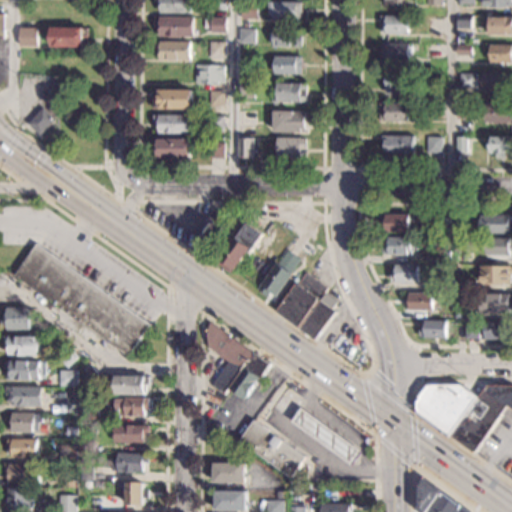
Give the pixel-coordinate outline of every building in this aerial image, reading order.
[(191,0),(191,14),(159,14),(159,4),(156,4),(156,0),(191,0)] [(225,0),(225,10),(208,10),(208,0),(225,0)] [(416,0),(416,6),(411,6),(411,8),(394,8),(394,6),(385,6),(385,0),(416,0)] [(511,0),(511,8),(506,8),(506,9),(488,9),(488,7),(483,7),(483,0),(511,0)] [(302,20),(273,20),(273,17),(269,17),(269,2),(302,3),(302,20)] [(257,19),(241,19),(241,3),(257,3),(257,19)] [(409,34),(381,34),(381,17),(386,16),(409,17),(409,34)] [(471,32),(457,32),(457,16),(458,16),(471,17),(471,32)] [(194,18),(194,37),(180,37),(180,39),(166,39),(166,37),(159,37),(159,30),(154,30),(154,18),(194,18)] [(511,35),(489,35),(489,32),(485,32),(485,24),(489,24),(489,18),(511,18),(511,35)] [(226,19),(226,33),(212,33),(212,19),(226,19)] [(36,48),(19,48),(20,27),(37,27),(36,48)] [(89,38),(83,38),(83,48),(51,48),(51,28),(89,28),(89,38)] [(255,44),(239,44),(240,30),(255,30),(255,44)] [(296,37),(302,37),(302,47),(273,47),(273,43),(269,43),(270,34),(273,34),(273,30),(296,30),(296,37)] [(190,61),(159,61),(159,51),(155,51),(155,43),(160,43),(160,42),(191,42),(190,61)] [(225,59),(209,59),(209,43),(225,43),(225,59)] [(410,47),(413,47),(412,53),(410,53),(409,62),(381,61),(381,52),(379,52),(379,49),(381,49),(381,44),(410,45),(410,47)] [(471,46),(471,56),(456,55),(456,45),(471,46)] [(511,63),(490,63),(490,46),(511,46),(511,63)] [(301,75),(274,74),(274,57),(302,57),(301,75)] [(224,84),(195,84),(195,66),(224,66),(224,84)] [(408,90),(396,89),(396,95),(387,95),(387,73),(408,73),(408,90)] [(511,92),(505,92),(505,93),(487,93),(487,91),(482,91),(482,73),(511,73),(511,92)] [(475,89),(459,89),(460,74),(476,74),(475,89)] [(254,84),(254,98),(239,98),(239,84),(254,84)] [(306,103),(272,102),(272,94),(277,94),(277,84),(279,84),(306,84),(306,103)] [(192,110),(152,109),(152,90),(192,91),(192,110)] [(224,107),(209,107),(209,91),(224,91),(224,107)] [(440,94),(440,103),(422,103),(422,93),(440,94)] [(472,120),(457,120),(457,104),(473,104),(472,120)] [(408,122),(380,122),(380,105),(408,105),(408,122)] [(511,105),(511,123),(505,123),(505,124),(494,124),(495,123),(485,123),(485,105),(511,105)] [(56,120),(40,136),(28,124),(43,108),(56,120)] [(305,133),(273,133),(274,111),(306,112),(305,133)] [(190,134),(159,134),(159,125),(154,124),(154,115),(190,116),(190,134)] [(224,117),(224,132),(207,133),(207,117),(224,117)] [(414,152),(410,152),(410,154),(393,154),(393,152),(383,152),(384,136),(415,136),(414,152)] [(511,154),(506,154),(506,160),(495,159),(495,154),(489,154),(489,136),(511,137),(511,154)] [(442,154),(427,154),(427,137),(442,137),(442,154)] [(465,153),(454,153),(454,137),(464,137),(465,137),(465,153)] [(253,145),(258,145),(258,159),(238,158),(238,138),(253,138),(253,145)] [(301,140),(306,140),(306,150),(301,150),(301,158),(277,158),(277,138),(301,138),(301,140)] [(221,140),(221,143),(225,143),(225,159),(209,158),(209,142),(215,143),(215,139),(221,140)] [(192,159),(159,159),(159,147),(153,147),(153,140),(192,140),(192,159)] [(224,217),(221,225),(222,225),(215,245),(201,240),(211,213),(224,217)] [(409,232),(380,232),(381,215),(409,215),(409,232)] [(503,216),(511,216),(511,223),(511,233),(480,234),(480,216),(485,216),(485,215),(503,215),(503,216)] [(450,219),(449,235),(440,234),(440,219),(450,219)] [(463,236),(454,237),(454,221),(463,221),(463,236)] [(263,235),(250,253),(248,252),(235,270),(234,270),(231,274),(218,264),(247,223),(263,235)] [(418,251),(412,251),(412,256),(383,255),(384,238),(418,239),(418,251)] [(510,245),(511,245),(511,252),(510,252),(510,256),(486,256),(486,238),(510,239),(510,245)] [(319,251),(313,261),(299,251),(306,242),(319,251)] [(151,325),(128,357),(15,276),(37,244),(151,325)] [(300,260),(290,274),(293,275),(277,297),(277,296),(276,297),(271,294),(268,298),(259,291),(262,287),(262,286),(287,251),(300,260)] [(451,253),(451,266),(436,266),(435,252),(451,253)] [(470,265),(457,265),(457,256),(463,256),(463,254),(470,254),(470,265)] [(419,265),(418,283),(410,283),(410,285),(405,285),(405,283),(391,282),(391,272),(395,273),(396,265),(419,265)] [(511,275),(511,284),(503,284),(503,286),(485,286),(480,284),(480,266),(511,266),(511,275)] [(327,289),(298,328),(277,312),(306,273),(327,289)] [(453,292),(441,292),(441,278),(453,278),(453,292)] [(476,292),(461,292),(461,281),(476,281),(476,292)] [(439,294),(439,309),(433,309),(433,311),(409,311),(409,306),(405,306),(405,299),(409,300),(409,293),(439,294)] [(338,303),(333,310),(336,312),(316,341),(300,329),(326,294),(338,303)] [(510,295),(511,295),(511,305),(511,313),(502,312),(502,314),(484,314),(484,312),(479,312),(480,294),(510,295)] [(31,313),(31,330),(7,330),(7,326),(3,326),(3,316),(7,316),(7,308),(26,308),(31,313)] [(474,312),(475,312),(475,320),(461,321),(461,311),(474,311),(474,312)] [(447,322),(446,339),(420,337),(420,328),(425,328),(425,321),(447,322)] [(511,322),(511,340),(485,339),(485,322),(511,322)] [(270,365),(245,400),(230,388),(225,395),(213,386),(229,362),(208,348),(211,323),(270,365)] [(479,340),(465,340),(466,326),(480,326),(479,340)] [(50,328),(50,335),(38,334),(38,327),(50,328)] [(40,356),(8,356),(8,346),(4,346),(4,337),(40,337),(40,356)] [(71,350),(60,361),(54,354),(64,344),(71,350)] [(79,358),(68,368),(61,362),(72,351),(79,358)] [(41,381),(7,380),(7,371),(5,370),(5,364),(8,361),(41,361),(41,381)] [(103,378),(93,390),(81,380),(92,368),(103,378)] [(79,387),(61,386),(61,371),(79,371),(79,387)] [(151,386),(146,386),(146,395),(116,395),(116,377),(151,377),(151,386)] [(478,398),(448,439),(416,415),(414,410),(414,401),(425,386),(462,386),(478,398)] [(511,409),(508,407),(498,420),(503,424),(492,440),(487,436),(483,442),(488,446),(482,453),(477,450),(475,453),(472,453),(451,437),(488,386),(511,386),(511,409)] [(44,407),(12,407),(12,404),(9,404),(9,397),(7,397),(7,388),(44,388),(44,407)] [(150,410),(146,410),(146,417),(120,417),(120,409),(126,409),(126,398),(150,398),(150,410)] [(81,413),(67,412),(67,399),(81,399),(81,413)] [(98,413),(83,413),(83,401),(98,401),(98,413)] [(363,452),(353,466),(291,422),(301,408),(363,452)] [(36,414),(43,414),(43,424),(41,424),(41,433),(13,433),(13,431),(8,431),(8,419),(12,419),(12,413),(36,413),(36,414)] [(99,425),(83,425),(83,414),(99,414),(99,425)] [(305,457),(291,477),(241,441),(255,421),(305,457)] [(222,446),(206,446),(206,424),(222,424),(222,446)] [(150,433),(145,433),(146,443),(126,444),(126,443),(115,443),(115,426),(150,426),(150,433)] [(78,437),(67,437),(67,427),(78,427),(78,437)] [(39,446),(41,446),(41,458),(12,458),(12,455),(7,455),(8,440),(39,440),(39,446)] [(95,443),(97,443),(97,452),(96,452),(96,454),(80,454),(80,441),(95,441),(95,443)] [(77,447),(77,463),(61,463),(61,446),(77,447)] [(149,463),(144,463),(144,473),(135,472),(135,474),(127,474),(127,473),(119,473),(119,471),(113,471),(113,459),(119,459),(119,454),(149,454),(149,463)] [(245,484),(214,483),(214,463),(245,464),(245,484)] [(41,484),(10,484),(10,481),(8,481),(8,474),(5,474),(5,465),(41,465),(41,484)] [(94,481),(81,481),(81,467),(94,467),(94,481)] [(79,488),(63,487),(64,476),(79,477),(79,488)] [(441,492),(426,511),(418,511),(414,509),(414,482),(423,478),(441,492)] [(144,491),(149,491),(149,499),(144,499),(144,506),(127,506),(127,483),(144,483),(144,491)] [(29,499),(34,498),(34,508),(6,509),(6,504),(5,504),(5,494),(9,494),(9,489),(29,489),(29,499)] [(247,511),(216,511),(216,491),(247,491),(247,511)] [(462,505),(457,511),(427,511),(442,491),(462,505)] [(77,511),(61,511),(61,496),(77,496),(77,511)] [(285,511),(267,511),(267,502),(285,502),(285,511)] [(321,511),(351,511),(352,504),(322,503),(321,511)]
